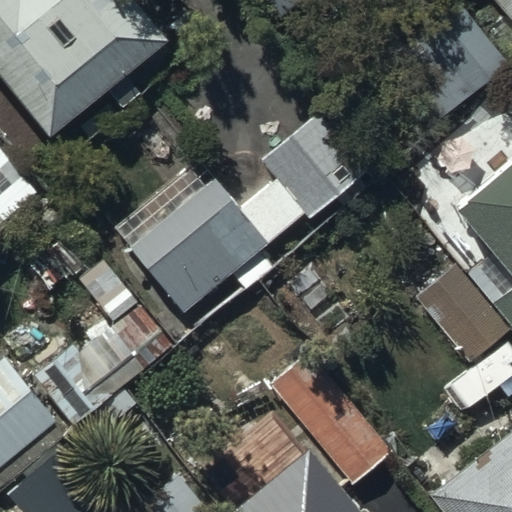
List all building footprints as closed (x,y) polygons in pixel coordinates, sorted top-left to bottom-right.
[(0,0),(0,72),(45,129),(102,83),(118,104),(140,87),(121,64),(163,30),(137,0),(0,0)] [(268,0),(277,10),(289,0),(268,0)] [(505,56),(458,0),(449,0),(385,55),(435,114),(505,56)] [(511,0),(496,0),(511,17),(511,0)] [(315,104),(257,153),(272,172),(302,206),(309,214),(367,165),(315,104)] [(511,141),(449,194),(511,269),(511,141)] [(193,153),(110,223),(183,307),(227,269),(242,286),(272,261),(257,245),(302,206),(272,172),(265,178),(259,170),(230,195),(193,153)] [(0,231),(2,230),(0,228),(0,206),(12,197),(0,183),(0,231)] [(467,357),(508,324),(454,258),(414,290),(467,357)] [(511,292),(497,304),(511,322),(511,292)] [(53,362),(36,374),(70,420),(129,377),(89,323),(47,354),(53,362)] [(309,349),(270,381),(350,477),(389,445),(309,349)] [(1,351),(0,351),(0,483),(65,431),(1,351)] [(511,511),(511,416),(424,486),(444,511),(511,511)] [(12,488),(33,511),(66,511),(98,485),(64,445),(12,488)] [(216,511),(177,465),(138,497),(150,511),(216,511)] [(366,511),(357,501),(343,511),(366,511)]
